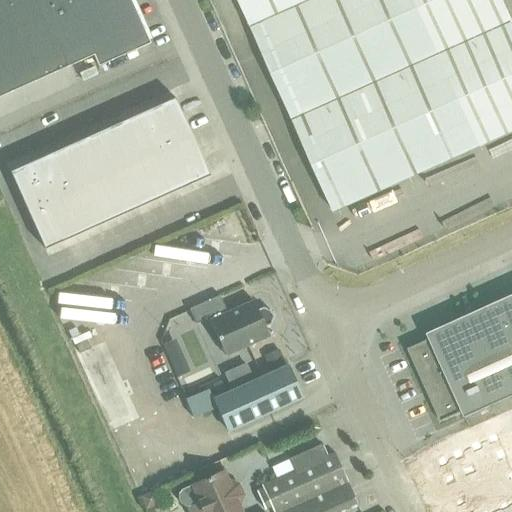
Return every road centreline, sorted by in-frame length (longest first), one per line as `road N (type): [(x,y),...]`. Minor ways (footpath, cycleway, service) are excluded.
road 1 (unclassified): [(324,320),(183,0)]
road 2 (unclassified): [(407,511),(324,320)]
road 3 (unclassified): [(324,320),(511,236)]
